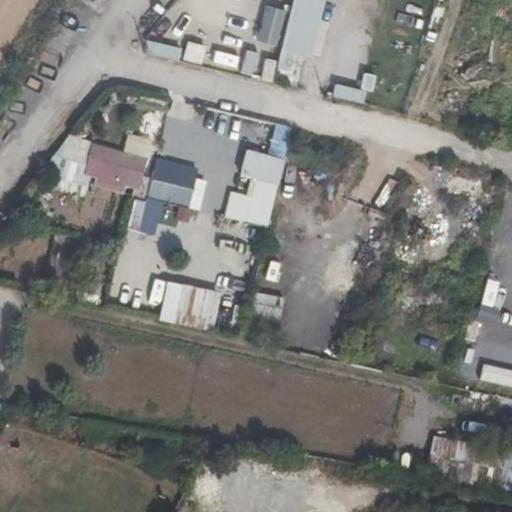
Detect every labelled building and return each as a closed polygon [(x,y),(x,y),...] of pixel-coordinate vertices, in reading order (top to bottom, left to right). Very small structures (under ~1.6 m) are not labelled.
[(181,0),(178,0),(156,30),(168,40),(192,8),(181,0)] [(321,0),(290,0),(274,70),(270,83),(295,89),(298,75),(287,73),(293,53),(309,57),(323,0),(321,0)] [(176,61),(180,48),(143,39),(142,41),(147,54),(176,61)] [(185,42),(180,60),(201,65),(206,47),(185,42)] [(244,51),(240,73),(252,75),(256,53),(244,51)] [(263,58),(258,80),(270,83),(274,70),(275,61),(263,58)] [(358,88),(367,90),(370,75),(361,73),(358,88)] [(332,83),(329,97),(362,105),(365,90),(332,83)] [(221,219),(266,229),(288,129),(273,125),(266,158),(242,152),(236,179),(253,183),(249,198),(227,193),(221,219)] [(126,135),(119,160),(142,166),(149,140),(126,135)] [(85,148),(62,142),(55,150),(83,158),(85,148)] [(75,186),(83,158),(55,150),(47,178),(75,186)] [(88,151),(85,162),(118,169),(119,160),(88,151)] [(119,160),(118,169),(85,162),(82,177),(136,190),(142,166),(119,160)] [(153,171),(150,183),(167,187),(169,175),(153,171)] [(169,175),(166,187),(150,183),(147,196),(187,206),(193,181),(169,175)] [(203,184),(193,181),(187,206),(197,209),(203,184)] [(219,295),(165,282),(156,321),(211,333),(219,295)] [(95,307),(98,291),(75,287),(72,303),(95,307)] [(253,293),(242,341),(272,348),(283,300),(253,293)] [(511,451),(430,436),(422,477),(511,493),(511,451)]
